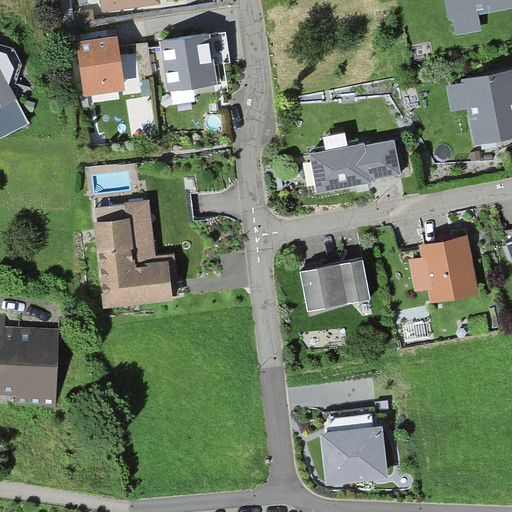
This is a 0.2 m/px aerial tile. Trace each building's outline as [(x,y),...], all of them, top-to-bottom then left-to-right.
[(158,0),(102,0),(103,8),(158,0)] [(508,4),(507,0),(446,0),(449,16),(508,4)] [(225,31),(162,41),(169,88),(214,81),(211,64),(230,61),(225,31)] [(121,81),(115,39),(75,44),(82,87),(121,81)] [(0,108),(25,96),(0,44),(0,108)] [(476,142),(511,134),(511,87),(509,74),(465,82),(476,142)] [(315,194),(369,183),(369,181),(398,175),(392,141),(362,146),(362,144),(308,154),(315,194)] [(145,208),(97,213),(106,307),(178,300),(174,264),(151,266),(145,208)] [(461,240),(422,247),(432,299),(471,291),(461,240)] [(368,299),(361,259),(298,271),(306,311),(368,299)] [(3,320),(0,320),(0,384),(14,385),(13,404),(53,406),(57,334),(3,331),(3,320)] [(329,434),(323,435),(329,480),(385,474),(380,428),(372,428),(371,415),(327,420),(329,434)]
